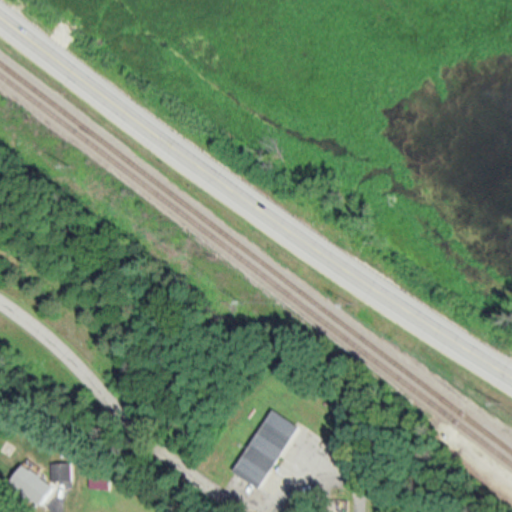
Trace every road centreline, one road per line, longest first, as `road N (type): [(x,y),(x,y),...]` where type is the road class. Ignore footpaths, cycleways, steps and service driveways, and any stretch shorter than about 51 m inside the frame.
road 1 (primary): [(511,375),(295,234),(0,14)]
road 2 (residential): [(438,511),(321,482),(254,511),(179,474),(90,371),(0,301)]
